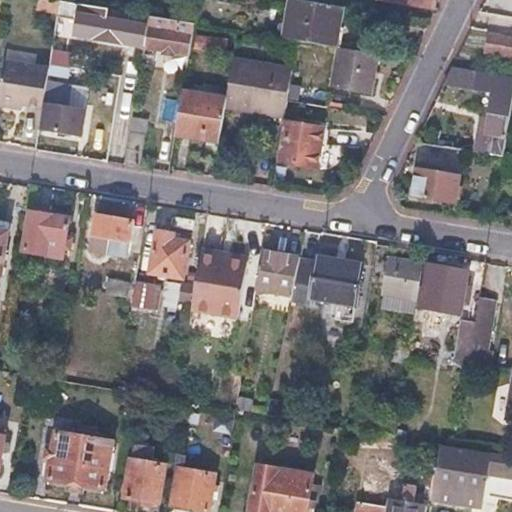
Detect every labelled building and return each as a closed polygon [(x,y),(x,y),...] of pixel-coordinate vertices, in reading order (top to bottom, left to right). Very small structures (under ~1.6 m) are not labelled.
[(339,7),(296,0),(284,0),(279,37),(294,40),(330,46),(334,26),(336,26),(339,7)] [(435,0),(375,0),(431,10),(435,0)] [(55,16),(73,19),(71,34),(122,43),(121,48),(140,51),(140,49),(146,15),(57,1),(55,16)] [(191,23),(146,15),(140,49),(160,52),(159,57),(170,59),(171,53),(186,55),(191,23)] [(511,36),(486,32),(483,51),(511,56),(511,36)] [(226,39),(195,34),(193,48),(223,53),(226,39)] [(335,47),(334,48),(328,85),(368,93),(376,56),(376,54),(335,47)] [(46,68),(0,60),(0,62),(0,101),(19,105),(39,108),(40,103),(46,68)] [(288,72),(230,63),(224,99),(221,112),(243,116),(244,109),(267,113),(266,120),(281,123),(284,100),(288,72)] [(442,80),(490,88),(484,120),(478,119),(476,132),(495,135),(493,145),(481,143),(479,153),(500,157),(511,87),(511,76),(448,66),(442,80)] [(224,99),(179,92),(172,134),(216,142),(221,112),(224,99)] [(19,105),(0,101),(0,106),(19,110),(19,105)] [(83,110),(40,103),(39,108),(35,130),(78,137),(83,110)] [(267,113),(244,109),(243,116),(266,120),(267,113)] [(144,120),(128,117),(120,165),(136,168),(144,120)] [(321,128),(281,123),(274,162),(314,168),(321,128)] [(465,150),(423,143),(421,159),(463,164),(465,150)] [(458,177),(415,170),(410,197),(453,205),(458,177)] [(67,220),(28,213),(22,250),(61,256),(67,220)] [(143,225),(95,215),(88,251),(104,254),(107,240),(128,244),(126,253),(138,255),(143,225)] [(172,233),(155,230),(148,273),(181,278),(187,243),(171,240),(172,233)] [(199,252),(193,286),(191,302),(189,310),(236,318),(246,260),(199,252)] [(298,258),(260,252),(253,291),(292,298),(298,258)] [(315,261),(298,258),(292,298),(291,304),(310,307),(311,299),(352,306),(359,266),(315,259),(315,261)] [(420,266),(385,260),(377,309),(412,315),(413,309),(416,293),(420,266)] [(421,294),(416,293),(413,309),(455,317),(458,304),(464,305),(467,289),(460,288),(462,274),(425,268),(421,294)] [(193,286),(180,284),(177,299),(191,302),(193,286)] [(144,287),(133,285),(130,305),(141,306),(144,287)] [(476,298),(472,322),(465,362),(465,363),(482,365),(492,301),(476,298)] [(472,322),(458,320),(452,359),(465,362),(472,322)] [(408,343),(392,341),(390,351),(406,353),(408,343)] [(511,373),(503,421),(511,423),(511,373)] [(282,404),(268,401),(265,416),(280,418),(282,404)] [(395,419),(362,413),(359,431),(392,437),(395,419)] [(110,447),(54,437),(46,484),(66,488),(64,495),(82,498),(83,491),(102,495),(110,447)] [(153,446),(133,443),(123,498),(156,504),(162,466),(150,464),(153,446)] [(489,459),(434,450),(428,487),(482,497),(486,476),(511,480),(511,462),(502,461),(503,455),(490,453),(489,459)] [(173,467),(176,468),(170,506),(206,511),(207,511),(214,474),(182,469),(184,456),(175,455),(173,467)] [(269,511),(277,469),(258,465),(249,511),(269,511)] [(305,511),(312,475),(277,469),(269,511),(305,511)] [(386,502),(385,508),(384,511),(423,511),(424,508),(412,506),(415,489),(402,487),(399,504),(386,502)] [(384,511),(385,508),(357,503),(355,511),(384,511)]
